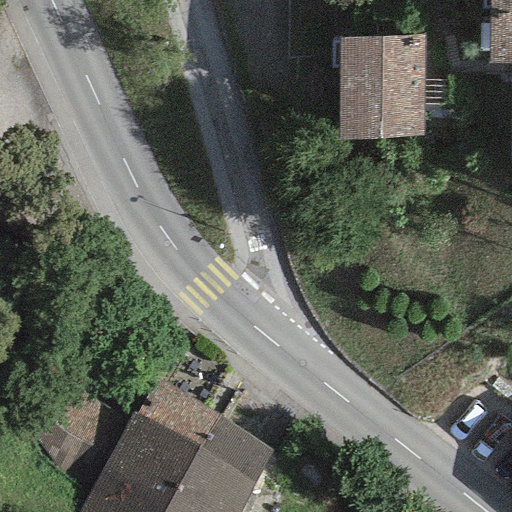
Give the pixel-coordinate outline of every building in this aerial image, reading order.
[(511,0),(487,0),(487,65),(511,64),(511,0)] [(423,138),(421,36),(337,38),(339,140),(423,138)] [(163,511),(217,416),(151,380),(126,423),(89,490),(76,511),(163,511)] [(126,423),(79,391),(32,437),(52,464),(89,490),(126,423)] [(239,511),(271,451),(217,416),(163,511),(239,511)]
